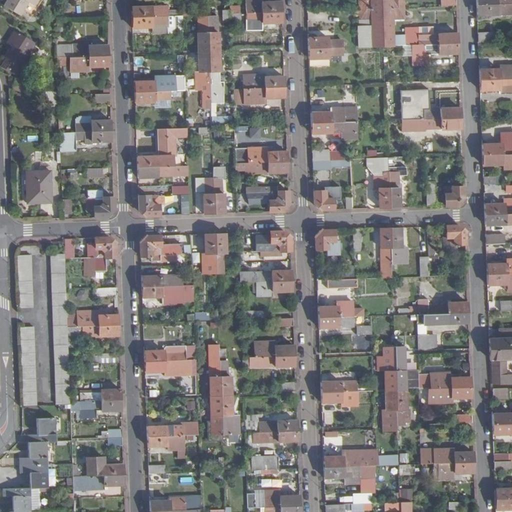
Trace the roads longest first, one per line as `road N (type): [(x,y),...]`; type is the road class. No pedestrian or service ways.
road 1 (residential): [(475,215),(488,511)]
road 2 (residential): [(310,511),(302,221)]
road 3 (residential): [(127,226),(138,511)]
road 4 (residential): [(117,0),(127,226)]
road 5 (residential): [(302,221),(294,0)]
road 6 (residential): [(465,0),(475,215)]
road 7 (residential): [(127,226),(302,221)]
road 8 (residential): [(1,230),(7,404)]
road 9 (residential): [(302,221),(475,215)]
road 10 (residential): [(1,230),(127,226)]
